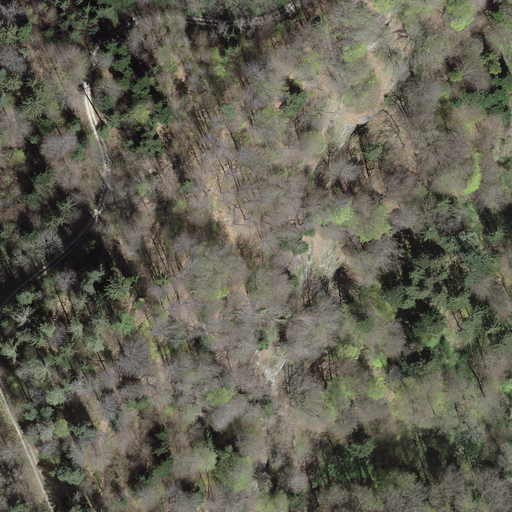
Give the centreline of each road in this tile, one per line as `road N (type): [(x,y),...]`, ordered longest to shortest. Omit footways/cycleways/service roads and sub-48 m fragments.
road 1 (track): [(0,312),(81,236),(106,193),(110,171),(86,90),(100,45),(142,20),(248,22),(286,12),(298,0)]
road 2 (track): [(53,511),(0,387)]
